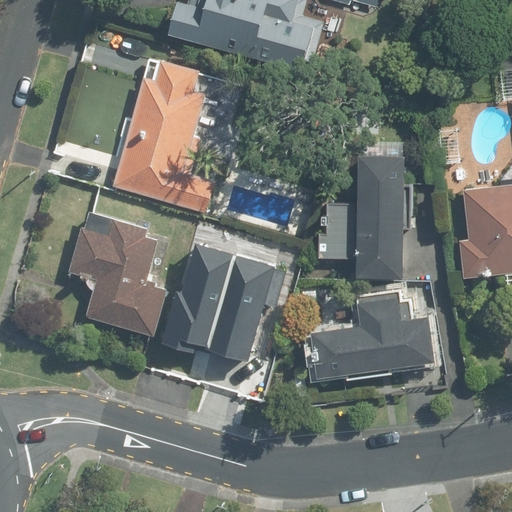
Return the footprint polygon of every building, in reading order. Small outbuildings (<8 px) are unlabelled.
[(183,0),(174,29),(311,71),(327,20),(299,11),(302,0),(183,0)] [(149,73),(117,183),(211,210),(220,178),(194,171),(205,136),(198,134),(211,91),(199,87),(205,67),(166,55),(160,76),(149,73)] [(122,157),(59,139),(49,172),(112,190),(122,157)] [(364,250),(363,272),(408,273),(411,149),(366,148),(365,209),(360,209),(360,200),(333,200),(332,231),(324,231),(324,254),(359,255),(359,250),(364,250)] [(498,166),(467,169),(474,236),(465,237),(469,274),(479,272),(511,268),(511,181),(500,182),(498,166)] [(87,223),(74,268),(102,276),(91,315),(159,334),(173,286),(163,283),(164,279),(154,276),(165,236),(152,232),(155,224),(95,207),(90,224),(87,223)] [(196,353),(194,361),(225,369),(228,356),(249,361),(264,308),(279,313),(291,268),(194,241),(165,345),(196,353)] [(396,372),(395,363),(442,357),(436,311),(417,314),(415,297),(405,298),(404,287),(362,293),(366,320),(318,327),(324,372),(352,369),(352,376),(396,372)]
